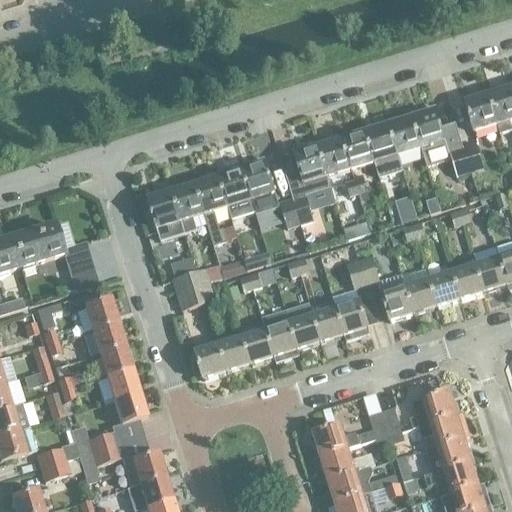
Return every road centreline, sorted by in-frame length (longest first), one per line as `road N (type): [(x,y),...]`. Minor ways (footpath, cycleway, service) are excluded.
road 1 (residential): [(104,156),(511,31)]
road 2 (residential): [(182,431),(104,156)]
road 3 (residential): [(266,406),(474,340)]
road 4 (residential): [(474,340),(511,470)]
